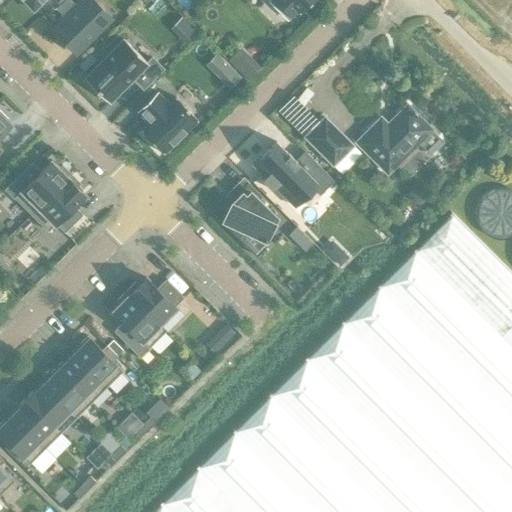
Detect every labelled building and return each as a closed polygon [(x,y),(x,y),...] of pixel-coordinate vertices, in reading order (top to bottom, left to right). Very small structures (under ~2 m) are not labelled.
[(23,0),(33,9),(41,0),(23,0)] [(93,0),(82,0),(53,29),(76,53),(111,18),(93,0)] [(310,0),(271,0),(270,2),(287,20),(290,17),(297,11),(298,12),(310,0)] [(143,89),(163,69),(151,57),(146,62),(123,39),(84,77),(109,102),(133,79),(143,89)] [(242,79),(236,73),(225,85),(231,91),(242,79)] [(164,153),(197,120),(174,97),(168,103),(157,91),(136,112),(147,123),(141,129),(164,153)] [(357,142),(388,173),(420,141),(431,152),(442,141),(430,130),(432,129),(407,105),(388,124),(381,117),(357,142)] [(0,111),(0,152),(2,150),(0,148),(0,135),(12,124),(0,111)] [(324,117),(305,137),(333,165),(341,174),(361,154),(353,145),(324,117)] [(319,195),(334,181),(304,150),(295,160),(288,153),(276,141),(252,165),(264,177),(261,179),(272,190),(275,188),(293,206),(312,188),(319,195)] [(31,214),(71,174),(62,165),(58,168),(51,160),(40,171),(31,162),(3,189),(13,199),(14,198),(31,214)] [(71,174),(31,214),(48,231),(55,224),(64,233),(82,214),(74,206),(85,195),(77,187),(80,183),(71,174)] [(239,185),(213,212),(238,236),(245,230),(264,239),(263,240),(267,242),(268,240),(265,238),(275,218),(256,199),(259,197),(246,184),(242,188),(239,185)] [(511,188),(509,186),(503,185),(497,185),(492,186),(486,188),(482,190),(479,193),(475,198),(473,203),(471,208),(471,214),(471,219),(473,225),(477,231),(480,234),(483,236),(489,240),(495,241),(500,242),(504,241),(511,239),(511,238),(511,188)] [(511,511),(511,344),(488,321),(511,297),(511,272),(452,212),(186,478),(220,511),(511,511)] [(312,243),(296,228),(289,235),(304,251),(312,243)] [(342,251),(336,253),(331,258),(339,266),(348,257),(342,251)] [(134,282),(126,290),(160,324),(176,307),(175,306),(184,297),(165,279),(156,288),(145,276),(137,284),(134,282)] [(119,303),(110,311),(122,322),(113,331),(140,358),(150,348),(149,347),(165,331),(166,330),(160,324),(126,290),(125,291),(116,300),(119,303)] [(511,297),(488,321),(511,344),(511,297)] [(235,335),(225,325),(217,333),(227,342),(235,335)] [(79,347),(73,353),(106,387),(122,371),(112,361),(102,351),(87,336),(78,345),(79,347)] [(123,350),(113,340),(107,346),(116,356),(123,350)] [(107,346),(102,351),(112,361),(117,356),(116,356),(107,346)] [(65,358),(56,367),(91,402),(106,387),(73,353),(67,359),(65,358)] [(49,377),(42,384),(76,417),(91,402),(56,367),(47,376),(49,377)] [(34,389),(25,398),(60,433),(76,417),(42,384),(36,390),(34,389)] [(17,409),(12,414),(45,447),(60,433),(25,398),(16,407),(17,409)] [(4,419),(0,423),(0,434),(29,463),(31,462),(45,447),(12,414),(5,421),(4,419)] [(151,415),(142,423),(148,429),(156,420),(151,415)] [(142,423),(134,432),(140,437),(148,429),(142,423)] [(120,445),(112,454),(117,459),(126,451),(120,445)] [(112,454),(103,462),(109,468),(117,459),(112,454)] [(0,494),(14,480),(0,465),(0,464),(4,461),(0,457),(0,494)] [(90,476),(81,484),(87,490),(95,481),(90,476)] [(220,511),(186,478),(151,511),(220,511)] [(81,484),(73,493),(78,498),(87,490),(81,484)]
